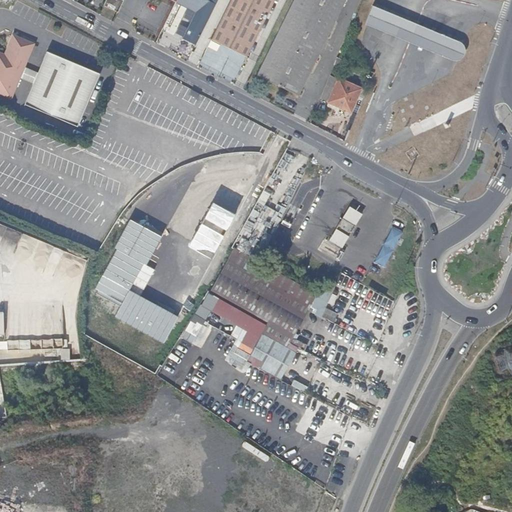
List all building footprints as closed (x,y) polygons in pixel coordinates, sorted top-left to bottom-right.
[(118,12),(123,0),(105,0),(104,3),(118,12)] [(246,57),(274,0),(230,0),(211,39),(246,57)] [(296,94),(344,0),(292,0),(255,73),(296,94)] [(458,42),(374,6),(372,6),(370,6),(368,6),(365,7),(363,9),(362,12),(361,14),(361,17),(362,20),(365,24),(451,61),(453,61),(455,60),(457,59),(460,57),(461,54),(462,51),(462,49),(461,46),(460,44),(458,42)] [(0,57),(8,61),(18,36),(13,34),(5,54),(0,52),(0,57)] [(0,94),(13,100),(36,44),(18,36),(8,61),(0,57),(0,94)] [(219,51),(221,45),(211,42),(209,49),(219,51)] [(79,127),(101,73),(48,51),(26,106),(79,127)] [(350,111),(360,88),(338,78),(328,101),(350,111)] [(357,224),(364,212),(351,204),(344,216),(357,224)] [(350,235),(357,224),(344,216),(338,227),(350,235)] [(180,313),(142,295),(155,268),(149,265),(164,234),(130,218),(95,292),(122,304),(115,318),(167,342),(180,313)] [(392,226),(376,263),(387,267),(403,230),(392,226)] [(338,227),(331,238),(343,246),(350,235),(338,227)] [(311,303),(232,253),(208,297),(264,329),(289,343),(311,303)] [(289,343),(264,329),(257,341),(282,355),(289,343)] [(42,477),(29,496),(49,509),(62,491),(42,477)]
